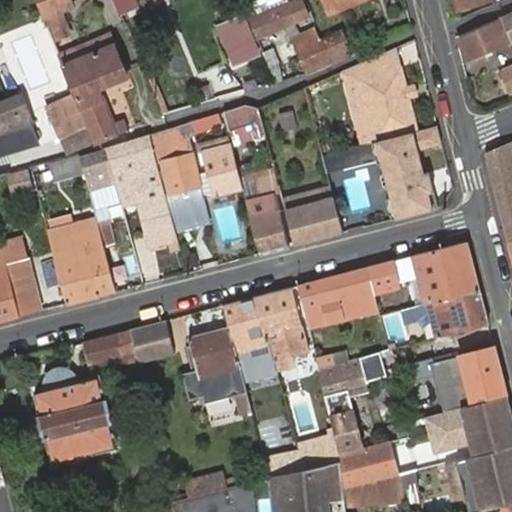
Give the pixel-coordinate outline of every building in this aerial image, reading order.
[(73,7),(70,0),(36,0),(44,18),(61,11),(73,7)] [(286,0),(255,0),(242,6),(256,36),(308,15),(301,0),(295,0),(289,4),(286,0)] [(319,0),(324,12),(352,0),(319,0)] [(70,34),(61,11),(44,18),(53,40),(70,34)] [(511,12),(503,16),(504,19),(511,39),(511,38),(511,12)] [(222,45),(248,35),(240,16),(214,27),(222,45)] [(511,39),(504,19),(461,38),(467,57),(511,39)] [(349,26),(322,38),(331,61),(359,50),(349,26)] [(110,33),(75,47),(78,57),(113,44),(110,33)] [(298,48),(308,72),(331,61),(322,38),(298,48)] [(89,128),(94,142),(123,130),(121,123),(113,126),(96,81),(104,77),(106,81),(125,74),(113,44),(78,57),(75,47),(58,53),(77,99),(89,128)] [(375,141),(415,130),(397,48),(355,65),(375,141)] [(511,89),(511,63),(502,67),(510,88),(511,89)] [(355,65),(344,69),(363,144),(372,142),(375,141),(355,65)] [(0,154),(1,154),(39,144),(20,91),(0,99),(0,154)] [(61,138),(89,128),(77,99),(50,110),(61,138)] [(245,105),(223,111),(228,129),(261,118),(257,108),(245,105)] [(213,113),(189,120),(192,130),(216,124),(213,113)] [(183,122),(153,132),(176,214),(193,210),(186,187),(200,183),(183,122)] [(442,144),(436,125),(415,130),(375,141),(372,142),(377,164),(382,163),(384,172),(379,177),(381,187),(388,189),(389,199),(385,200),(390,219),(437,207),(428,172),(421,173),(415,151),(442,144)] [(148,134),(107,146),(116,182),(119,191),(143,184),(145,190),(140,191),(154,243),(168,240),(171,251),(182,248),(163,179),(160,179),(148,134)] [(215,195),(244,187),(243,185),(231,141),(204,149),(215,195)] [(322,155),(327,172),(376,160),(372,142),(363,144),(322,155)] [(508,242),(511,240),(511,142),(485,153),(508,242)] [(97,149),(81,154),(85,168),(90,188),(100,186),(116,182),(107,146),(97,149)] [(49,159),(54,176),(85,168),(81,154),(80,151),(49,159)] [(273,162),(250,169),(254,183),(243,185),(244,187),(247,201),(261,252),(290,245),(276,195),(282,193),(273,162)] [(4,175),(12,196),(34,188),(27,167),(4,175)] [(329,180),(282,193),(296,243),(344,231),(329,180)] [(207,208),(200,183),(186,187),(193,210),(207,208)] [(143,184),(119,191),(120,197),(136,192),(140,191),(145,190),(143,184)] [(100,186),(90,188),(98,217),(105,244),(117,241),(111,216),(108,217),(100,186)] [(154,243),(140,191),(136,192),(136,193),(149,244),(154,243)] [(98,217),(49,230),(68,302),(118,290),(105,244),(98,217)] [(1,240),(5,254),(7,264),(25,259),(19,236),(1,240)] [(466,240),(403,257),(407,273),(405,276),(410,295),(422,292),(425,303),(430,302),(479,290),(466,240)] [(0,319),(21,314),(7,264),(5,254),(0,255),(0,319)] [(7,264),(21,314),(39,310),(25,259),(7,264)] [(389,260),(363,267),(369,289),(395,282),(389,260)] [(363,267),(302,284),(312,325),(345,317),(343,309),(372,301),(369,289),(363,267)] [(291,286),(257,295),(271,343),(274,357),(276,365),(293,361),(291,352),(307,348),(291,286)] [(433,316),(439,337),(488,323),(479,290),(430,302),(433,316)] [(257,295),(223,303),(229,327),(236,353),(248,350),(251,363),(274,357),(271,343),(257,295)] [(425,303),(402,309),(407,323),(433,316),(430,302),(425,303)] [(167,323),(131,332),(139,361),(175,353),(167,323)] [(236,353),(229,327),(189,337),(197,371),(185,374),(191,399),(204,396),(206,403),(236,395),(242,415),(251,413),(243,381),(236,353)] [(131,332),(88,343),(92,362),(127,353),(133,377),(142,375),(139,361),(131,332)] [(431,357),(410,362),(415,379),(434,374),(444,411),(474,403),(473,397),(504,389),(494,345),(432,362),(431,357)] [(348,348),(315,357),(318,368),(351,359),(348,348)] [(236,353),(243,381),(256,378),(251,363),(248,350),(236,353)] [(338,444),(341,453),(357,450),(343,397),(352,395),(367,391),(359,358),(351,359),(318,368),(338,444)] [(39,415),(45,439),(47,438),(53,461),(117,445),(112,423),(115,421),(109,397),(106,398),(99,373),(73,380),(70,365),(44,370),(48,386),(35,389),(41,414),(39,415)] [(343,397),(357,450),(367,447),(352,395),(343,397)] [(444,411),(427,416),(438,463),(465,456),(511,444),(511,418),(506,395),(444,411)] [(304,468),(342,461),(341,453),(338,444),(331,446),(328,436),(298,444),(300,451),(304,468)] [(342,461),(344,486),(399,473),(415,469),(406,436),(381,443),(367,447),(357,450),(341,453),(342,461)] [(511,444),(465,456),(479,510),(498,505),(511,501),(511,444)] [(264,461),(268,476),(304,468),(300,451),(264,461)] [(264,459),(168,485),(172,500),(251,480),(253,479),(268,476),(264,461),(264,459)] [(346,511),(346,509),(344,486),(342,461),(304,468),(268,476),(253,479),(257,511),(346,511)] [(399,473),(400,486),(419,481),(416,468),(415,469),(399,473)] [(346,509),(402,503),(401,497),(400,486),(399,473),(344,486),(346,509)] [(254,511),(251,480),(172,500),(174,511),(254,511)] [(400,486),(401,497),(422,493),(419,481),(400,486)] [(499,511),(511,511),(511,501),(498,505),(499,511)]
